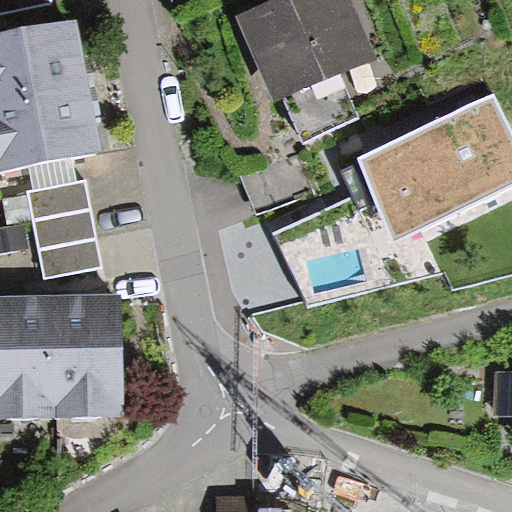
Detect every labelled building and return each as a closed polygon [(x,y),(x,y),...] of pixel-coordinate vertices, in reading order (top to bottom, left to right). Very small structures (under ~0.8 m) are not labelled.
[(52,0),(0,0),(0,22),(55,13),(52,0)] [(349,0),(303,0),(239,26),(277,118),(380,76),(349,0)] [(82,31),(0,46),(0,183),(107,164),(82,31)] [(511,134),(496,101),(362,169),(398,253),(511,194),(511,134)] [(89,190),(30,202),(49,290),(108,278),(89,190)] [(129,307),(0,309),(0,430),(131,428),(129,307)] [(302,511),(302,502),(230,506),(230,511),(302,511)]
